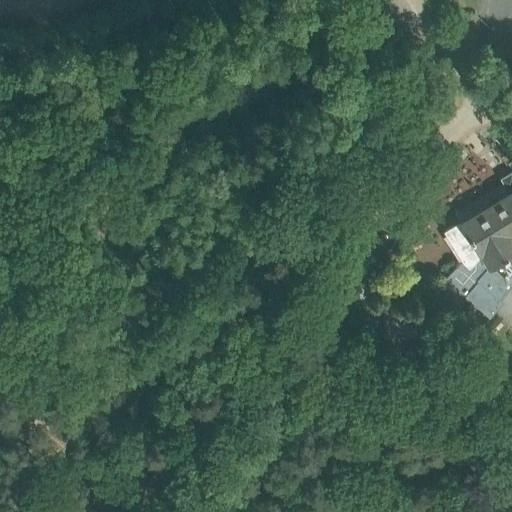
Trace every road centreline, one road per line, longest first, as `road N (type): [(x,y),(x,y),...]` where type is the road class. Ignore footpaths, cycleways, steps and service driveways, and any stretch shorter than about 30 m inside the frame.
road 1 (unclassified): [(489,104),(393,182),(281,396),(267,435),(285,511)]
road 2 (unclassified): [(489,104),(422,0)]
